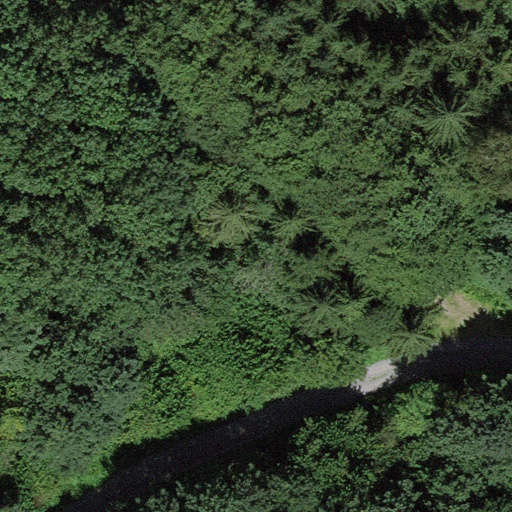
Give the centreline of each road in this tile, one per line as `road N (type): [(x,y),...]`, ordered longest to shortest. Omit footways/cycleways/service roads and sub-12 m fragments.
road 1 (track): [(33,0),(511,342)]
road 2 (track): [(511,342),(104,487),(70,511)]
